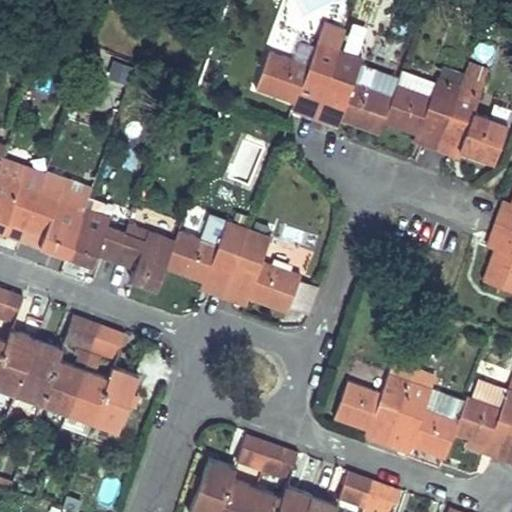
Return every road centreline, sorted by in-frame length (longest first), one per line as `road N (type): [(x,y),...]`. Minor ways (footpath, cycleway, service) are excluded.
road 1 (residential): [(511,493),(481,499),(285,423)]
road 2 (residential): [(0,265),(204,335)]
road 3 (residential): [(377,166),(311,354)]
road 4 (residential): [(186,388),(142,511)]
road 5 (residential): [(204,335),(209,319),(311,354)]
